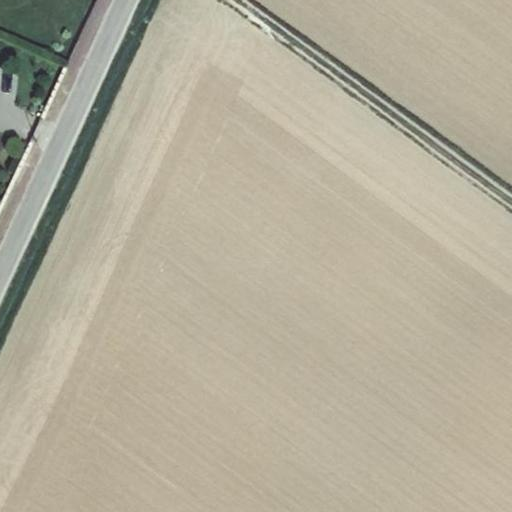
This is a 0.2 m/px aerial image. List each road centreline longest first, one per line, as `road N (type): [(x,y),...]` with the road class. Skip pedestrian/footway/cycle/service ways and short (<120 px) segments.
road 1 (track): [(235,0),(511,204)]
road 2 (tertiary): [(0,276),(128,0)]
